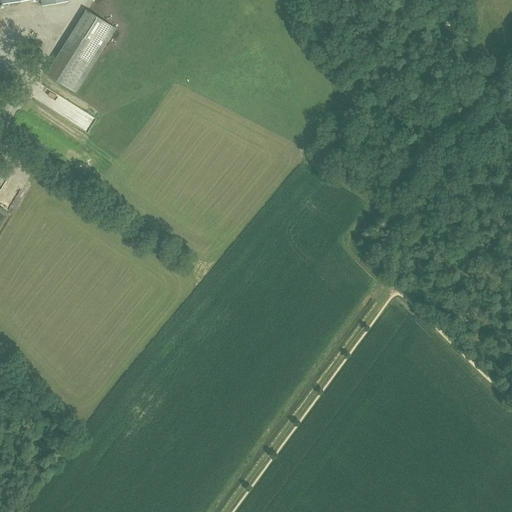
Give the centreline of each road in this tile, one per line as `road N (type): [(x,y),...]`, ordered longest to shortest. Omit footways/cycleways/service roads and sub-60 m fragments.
road 1 (track): [(225,511),(392,289),(511,394)]
road 2 (track): [(511,54),(374,193)]
